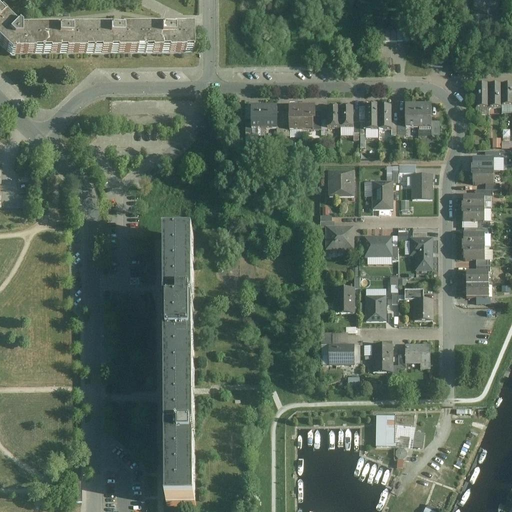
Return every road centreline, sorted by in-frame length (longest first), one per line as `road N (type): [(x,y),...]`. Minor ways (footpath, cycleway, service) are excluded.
road 1 (residential): [(448,370),(448,185),(461,129),(453,106),(424,87),(208,88)]
road 2 (residential): [(39,141),(88,198),(94,511)]
road 3 (residential): [(208,88),(94,91),(39,141)]
